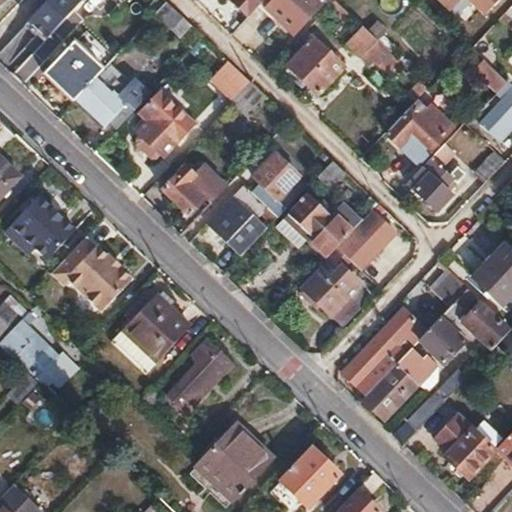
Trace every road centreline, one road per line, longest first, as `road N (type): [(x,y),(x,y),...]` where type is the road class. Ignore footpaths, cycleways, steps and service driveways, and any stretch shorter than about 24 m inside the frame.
road 1 (residential): [(0,89),(327,388)]
road 2 (unclassified): [(455,251),(187,0)]
road 3 (unclassified): [(327,388),(455,251)]
road 4 (residential): [(327,388),(459,511)]
